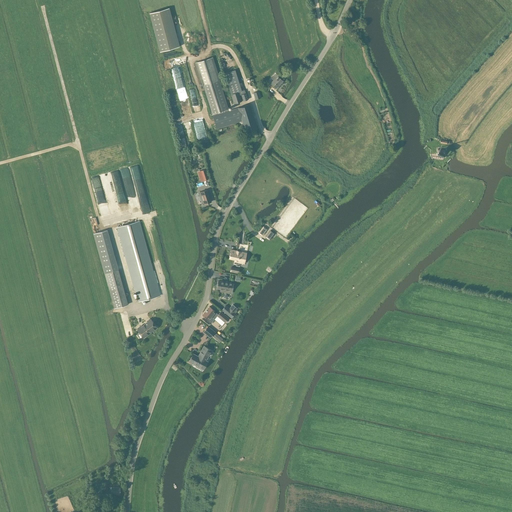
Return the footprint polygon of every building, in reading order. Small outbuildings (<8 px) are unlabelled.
[(212,114),(213,116),(229,111),(228,109),(212,57),(196,62),(212,114)] [(279,74),(277,76),(270,83),(276,89),(283,81),(282,80),(284,78),(279,74)] [(244,90),(239,92),(240,95),(241,95),(243,101),(248,99),(246,93),(245,90),(244,90)] [(239,92),(231,94),(234,104),(242,102),(240,95),(239,92)] [(238,108),(229,111),(213,116),(212,116),(216,129),(242,121),(245,132),(257,128),(250,104),(238,108)] [(445,150),(438,149),(437,156),(445,157),(445,150)] [(202,204),(204,203),(204,204),(211,202),(207,190),(198,193),(202,204)] [(128,267),(128,266),(138,302),(159,296),(150,261),(150,260),(139,221),(117,227),(128,267)] [(263,226),(258,233),(262,235),(267,229),(263,226)] [(114,308),(121,306),(128,305),(118,269),(107,230),(93,234),(104,273),(114,309),(114,308)] [(269,240),(274,233),(270,230),(265,237),(269,240)] [(237,250),(237,251),(231,249),(229,258),(235,259),(234,261),(241,263),(241,261),(245,262),(245,260),(246,261),(247,255),(246,254),(247,253),(240,251),(237,250)] [(220,292),(222,292),(227,293),(227,290),(232,291),(232,290),(233,290),(234,284),(233,284),(233,283),(218,281),(217,289),(220,289),(220,292)] [(231,317),(235,313),(226,305),(222,310),(231,317)] [(218,314),(215,312),(209,306),(202,315),(211,323),(217,316),(218,314)] [(220,311),(218,314),(217,316),(225,322),(229,318),(220,311)] [(148,327),(151,332),(157,327),(151,319),(150,320),(150,319),(147,321),(147,322),(144,324),(147,328),(148,327)] [(143,338),(151,332),(148,327),(147,328),(144,324),(142,326),(141,325),(137,328),(138,329),(137,330),(143,338)] [(208,326),(203,332),(210,338),(215,332),(208,326)] [(189,361),(195,365),(195,367),(199,369),(201,368),(203,369),(207,361),(206,361),(208,356),(210,356),(212,352),(211,351),(211,350),(204,346),(198,356),(193,354),(189,361)]
